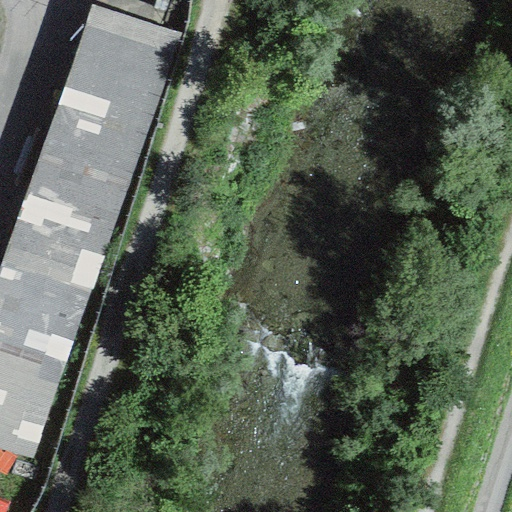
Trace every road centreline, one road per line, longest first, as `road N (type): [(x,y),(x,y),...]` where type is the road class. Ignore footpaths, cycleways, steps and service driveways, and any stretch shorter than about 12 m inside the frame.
road 1 (track): [(217,0),(52,511)]
road 2 (track): [(511,229),(422,511)]
